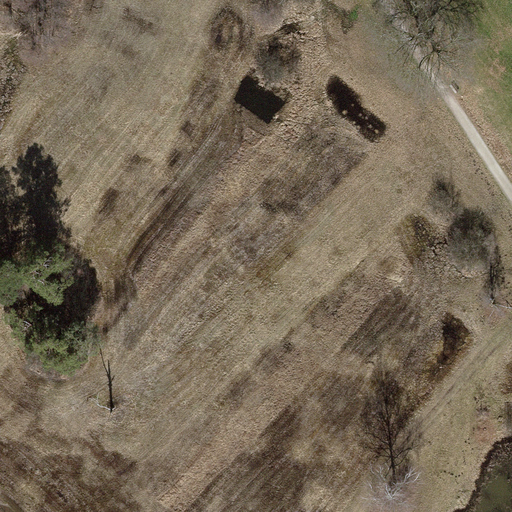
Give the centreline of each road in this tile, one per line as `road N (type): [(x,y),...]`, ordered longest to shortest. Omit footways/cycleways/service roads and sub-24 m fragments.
road 1 (track): [(357,511),(382,472),(511,323)]
road 2 (track): [(511,194),(388,0)]
